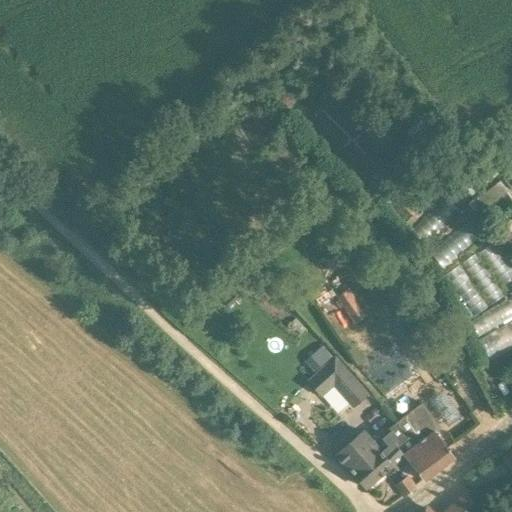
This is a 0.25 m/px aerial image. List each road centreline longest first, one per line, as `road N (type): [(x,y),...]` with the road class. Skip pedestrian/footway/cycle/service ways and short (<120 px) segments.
road 1 (unclassified): [(259,408),(122,286),(0,160)]
road 2 (residential): [(363,511),(259,408)]
road 3 (tertiary): [(399,511),(511,427)]
